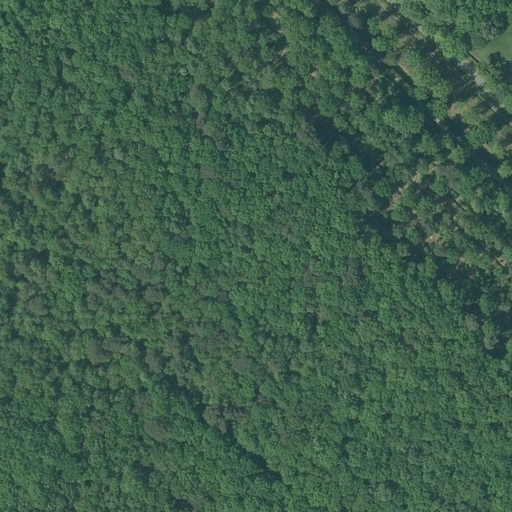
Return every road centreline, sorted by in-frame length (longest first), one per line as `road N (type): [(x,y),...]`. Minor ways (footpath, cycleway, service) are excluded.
road 1 (track): [(313,0),(511,191)]
road 2 (unclassified): [(511,110),(392,0)]
